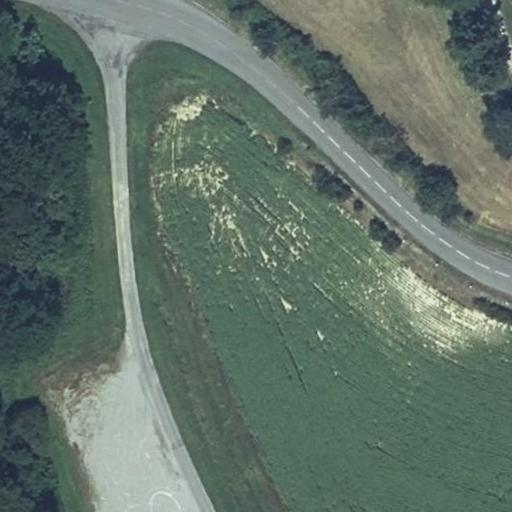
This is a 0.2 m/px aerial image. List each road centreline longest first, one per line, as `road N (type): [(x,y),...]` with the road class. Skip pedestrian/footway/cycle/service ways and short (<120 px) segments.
road 1 (unclassified): [(207,511),(158,409),(128,303),(108,0)]
road 2 (tertiary): [(511,279),(417,224),(284,96),(214,41),(122,0)]
